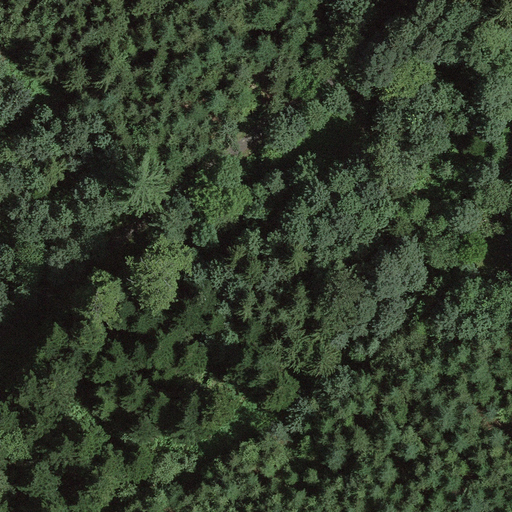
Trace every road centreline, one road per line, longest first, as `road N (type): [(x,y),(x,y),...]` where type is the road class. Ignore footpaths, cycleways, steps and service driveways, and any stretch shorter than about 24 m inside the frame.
road 1 (unclassified): [(442,0),(0,327)]
road 2 (track): [(511,267),(501,233),(511,139)]
